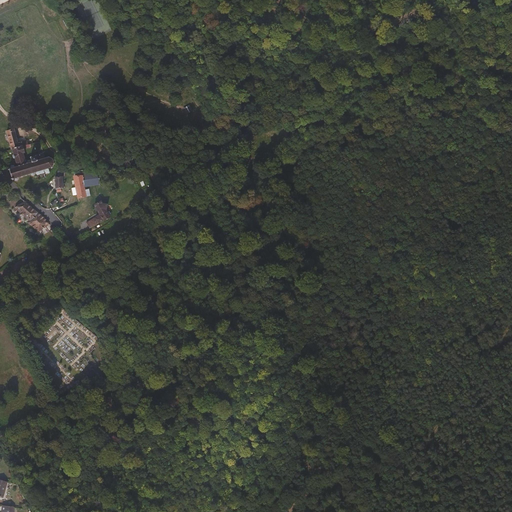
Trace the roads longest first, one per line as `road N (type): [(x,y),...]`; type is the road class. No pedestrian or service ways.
road 1 (unknown): [(37,279),(511,6)]
road 2 (unknown): [(176,511),(181,423),(218,329),(301,251),(298,201),(265,145)]
road 3 (unknown): [(108,511),(122,431),(111,313),(72,254)]
road 4 (unknown): [(511,313),(355,511)]
road 5 (unknown): [(279,163),(332,145),(511,120)]
road 6 (unknown): [(218,329),(175,218),(147,193),(95,177)]
road 7 (unknown): [(302,218),(369,394)]
road 8 (unknown): [(282,0),(313,25),(353,35),(432,0)]
road 9 (unknown): [(191,0),(265,145)]
road 10 (track): [(14,185),(48,175),(55,158),(50,139),(21,129),(0,105)]
